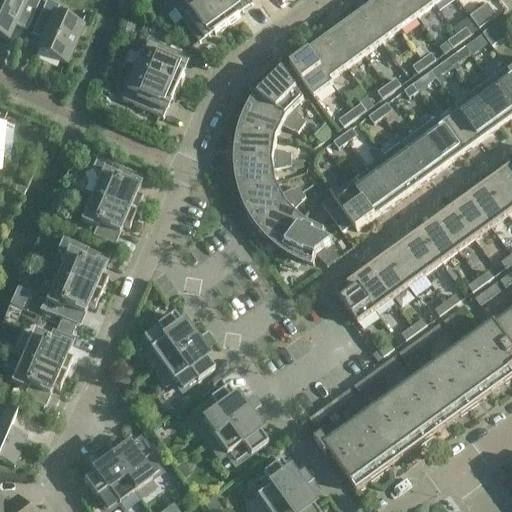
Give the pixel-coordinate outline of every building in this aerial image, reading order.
[(26,31),(40,0),(0,0),(0,36),(8,40),(8,42),(9,42),(16,26),(26,31)] [(227,27),(207,0),(184,0),(173,8),(199,44),(214,34),(215,36),(227,27)] [(253,6),(248,0),(207,0),(227,27),(240,18),(238,16),(253,6)] [(399,32),(417,20),(402,0),(383,0),(379,4),(399,32)] [(402,0),(417,20),(435,7),(429,0),(402,0)] [(64,65),(81,26),(55,15),(58,7),(46,2),(33,30),(42,34),(34,51),(64,65)] [(382,45),(399,32),(379,4),(361,16),(382,45)] [(479,31),(496,19),(487,6),(470,18),(479,31)] [(364,58),(382,45),(361,16),(344,29),(364,58)] [(509,37),(500,24),(483,36),(492,49),(509,37)] [(347,70),(364,58),(344,29),(326,42),(347,70)] [(462,44),(471,37),(466,30),(456,37),(462,44)] [(452,50),(462,44),(456,37),(447,43),(452,50)] [(135,72),(178,90),(184,76),(182,75),(189,59),(149,41),(135,72)] [(326,42),(309,55),(329,83),(330,82),(347,70),(326,42)] [(480,49),(475,42),(465,49),(470,56),(480,49)] [(314,100),(332,87),(333,86),(330,82),(329,83),(309,55),(290,68),(314,100)] [(426,69),(436,63),(431,55),(421,62),(426,69)] [(448,61),(453,68),(462,62),(457,55),(448,61)] [(435,81),(444,75),(453,68),(448,61),(430,74),(435,81)] [(417,76),(426,69),(421,62),(412,69),(417,76)] [(511,76),(509,73),(508,74),(505,70),(489,82),(511,113),(511,76)] [(178,90),(135,72),(122,102),(163,120),(170,103),(172,104),(178,90)] [(254,96),(302,130),(306,124),(297,118),(292,113),(303,102),(282,73),(268,87),(265,84),(259,90),(254,96)] [(413,87),(418,94),(427,87),(422,80),(413,87)] [(391,95),(401,88),(395,81),(386,88),(391,95)] [(498,131),(511,120),(511,113),(489,82),(471,95),(477,103),(477,102),(498,131)] [(418,94),(413,87),(404,93),(409,100),(418,94)] [(382,101),(391,95),(386,88),(377,94),(382,101)] [(454,107),(460,115),(480,144),(498,131),(477,102),(477,103),(471,95),(454,107)] [(242,128),(276,140),(283,126),(289,129),(298,136),(302,130),(254,96),(252,99),(250,102),(246,109),(251,111),(242,128)] [(356,120),(366,113),(374,107),(367,99),(359,104),(360,106),(351,113),(356,120)] [(377,112),(383,119),(392,113),(387,106),(377,112)] [(383,119),(377,112),(368,119),(373,126),(383,119)] [(343,130),(356,120),(351,113),(338,122),(343,130)] [(442,128),(463,156),(480,144),(460,115),(442,128)] [(463,156),(442,128),(436,120),(419,133),(445,169),(463,156)] [(233,162),(291,162),(291,155),(280,155),(274,154),(276,140),(242,128),(239,147),(234,147),(233,152),(233,157),(233,159),(233,162)] [(342,138),(347,145),(357,138),(352,131),(342,138)] [(401,145),(427,182),(445,169),(419,133),(401,145)] [(347,145),(342,138),(333,144),(338,151),(347,145)] [(383,158),(410,194),(427,182),(401,145),(383,158)] [(372,179),(392,207),(410,194),(383,158),(366,170),(372,178),(372,179)] [(91,171),(97,183),(91,197),(135,216),(141,201),(134,198),(142,179),(122,171),(123,170),(97,159),(91,171)] [(291,162),(233,162),(233,165),(233,170),(233,174),(234,178),(239,177),(242,196),(276,185),(274,170),(280,169),(291,169),(291,162)] [(511,167),(502,175),(511,188),(511,167)] [(511,188),(502,175),(485,187),(508,218),(511,214),(511,188)] [(392,207),(372,179),(355,190),(354,191),(375,220),(392,207)] [(276,185),(242,196),(251,213),(246,216),(250,222),(253,227),(254,229),(302,195),(298,189),(288,195),(283,198),(276,185)] [(339,209),(329,217),(342,234),(352,227),(357,233),(375,220),(354,191),(355,190),(352,186),(333,201),(339,209)] [(485,187),(469,199),(491,230),(508,218),(485,187)] [(302,195),(254,229),(256,232),(259,236),(264,241),(268,237),(282,251),(303,222),(292,211),(297,207),(306,200),(302,195)] [(135,216),(91,197),(79,223),(95,230),(92,238),(113,247),(121,228),(129,231),(135,216)] [(469,199),(452,211),(474,242),(491,230),(469,199)] [(339,209),(333,201),(323,208),(329,217),(339,209)] [(452,211),(435,223),(458,254),(474,242),(452,211)] [(332,245),(322,239),(324,232),(323,232),(303,222),(282,251),(302,261),(301,263),(313,267),(316,256),(332,245)] [(435,223),(419,235),(441,266),(458,254),(435,223)] [(419,235),(402,247),(424,278),(441,266),(419,235)] [(56,251),(62,265),(56,278),(100,297),(107,282),(99,279),(107,260),(87,252),(88,250),(61,239),(56,251)] [(402,247),(385,259),(408,290),(424,278),(402,247)] [(505,271),(511,266),(511,258),(511,257),(500,265),(505,271)] [(385,259),(369,271),(391,302),(408,290),(385,259)] [(369,271),(352,283),(374,314),(391,302),(369,271)] [(482,288),(493,280),(489,273),(477,281),(482,288)] [(504,290),(511,284),(511,283),(507,277),(499,283),(504,290)] [(57,318),(61,320),(58,327),(73,333),(76,326),(78,327),(86,309),(94,312),(100,297),(56,278),(45,304),(47,305),(43,314),(57,318)] [(472,295),(482,288),(477,281),(467,288),(472,295)] [(335,295),(358,326),(374,314),(352,283),(335,295)] [(10,304),(22,309),(29,291),(18,286),(10,304)] [(500,293),(495,286),(485,293),(490,301),(500,293)] [(485,293),(474,301),(479,308),(490,301),(485,293)] [(449,312),(460,304),(455,297),(444,305),(449,312)] [(439,319),(449,312),(444,305),(434,312),(439,319)] [(470,316),(464,308),(457,313),(463,321),(470,316)] [(457,313),(450,319),(455,326),(463,321),(457,313)] [(511,313),(494,327),(511,350),(511,313)] [(157,330),(144,340),(151,350),(141,357),(152,373),(193,344),(173,316),(156,328),(157,330)] [(450,319),(443,324),(448,332),(455,326),(450,319)] [(416,336),(427,328),(422,321),(411,329),(416,336)] [(21,359),(65,378),(72,363),(64,360),(72,341),(70,340),(73,333),(58,327),(55,333),(51,332),(48,339),(32,332),(21,359)] [(511,350),(494,327),(370,416),(328,446),(322,438),(314,443),(325,458),(329,455),(356,493),(511,380),(511,350)] [(444,334),(439,327),(431,332),(436,340),(444,334)] [(405,343),(416,336),(411,329),(401,336),(405,343)] [(431,332),(423,338),(428,345),(436,340),(431,332)] [(197,384),(213,372),(206,362),(201,361),(198,357),(214,346),(205,335),(193,344),(152,373),(164,389),(175,382),(182,392),(195,382),(197,384)] [(423,338),(414,344),(420,351),(428,345),(423,338)] [(414,344),(406,350),(411,357),(420,351),(414,344)] [(372,357),(377,364),(394,352),(389,345),(372,357)] [(403,363),(411,357),(406,350),(398,356),(403,363)] [(65,378),(21,359),(10,385),(26,392),(20,406),(41,415),(52,389),(59,393),(65,378)] [(399,366),(394,359),(386,365),(391,372),(399,366)] [(386,365),(378,371),(383,378),(391,372),(386,365)] [(378,371),(369,377),(375,384),(383,378),(378,371)] [(369,377),(361,383),(366,390),(375,384),(369,377)] [(358,396),(366,390),(361,383),(353,389),(358,396)] [(207,446),(246,418),(226,390),(209,402),(211,404),(197,413),(204,423),(195,429),(207,446)] [(354,398),(349,391),(341,397),(346,404),(354,398)] [(341,397),(333,403),(338,410),(346,404),(341,397)] [(333,403),(325,409),(330,416),(338,410),(333,403)] [(325,409),(317,415),(322,422),(330,416),(325,409)] [(0,462),(13,468),(26,439),(9,432),(16,417),(0,410),(0,462)] [(313,428),(322,422),(317,415),(308,421),(313,428)] [(246,418),(207,446),(219,462),(228,455),(235,465),(248,456),(249,458),(266,445),(246,418)] [(151,459),(139,442),(111,462),(140,501),(155,490),(149,481),(159,474),(149,461),(151,459)] [(99,471),(83,483),(95,499),(97,498),(107,511),(116,504),(121,511),(124,511),(140,501),(111,462),(102,449),(90,457),(99,471)] [(257,497),(255,498),(265,511),(270,511),(299,491),(279,463),(262,475),(264,477),(250,487),(257,497)] [(183,465),(175,471),(183,481),(191,476),(183,465)] [(314,511),(299,491),(270,511),(314,511)] [(24,511),(17,502),(5,511),(0,503),(0,511),(24,511)]
